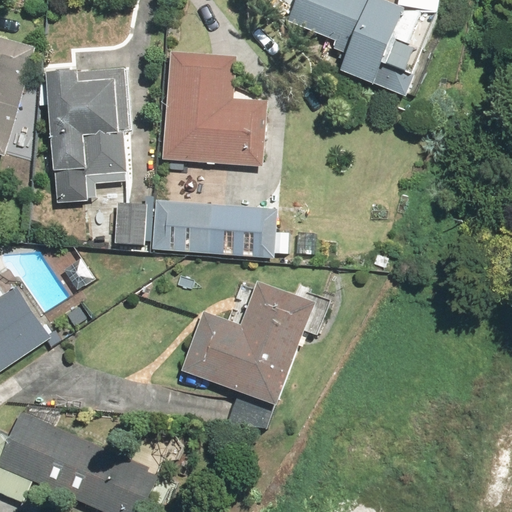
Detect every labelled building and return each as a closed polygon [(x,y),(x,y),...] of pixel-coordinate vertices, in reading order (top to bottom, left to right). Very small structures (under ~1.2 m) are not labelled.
[(411,123),(443,37),(378,0),(300,0),(291,27),(346,59),(337,81),(411,123)] [(37,59),(0,46),(0,159),(5,161),(37,59)] [(270,102),(242,101),(243,61),(170,59),(167,168),(268,172),(270,102)] [(125,84),(52,83),(50,210),(123,211),(125,84)] [(235,206),(158,203),(156,260),(233,263),(235,206)] [(0,383),(42,347),(0,270),(0,383)] [(273,426),(311,316),(256,286),(239,334),(206,317),(184,378),(273,426)] [(32,410),(4,463),(81,503),(108,450),(32,410)]
